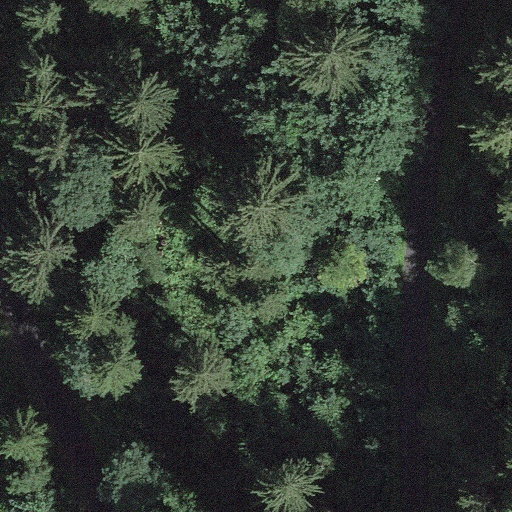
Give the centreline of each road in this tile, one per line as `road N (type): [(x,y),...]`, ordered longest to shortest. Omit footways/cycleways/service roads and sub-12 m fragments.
road 1 (track): [(416,511),(430,225),(459,0)]
road 2 (track): [(0,248),(111,511)]
